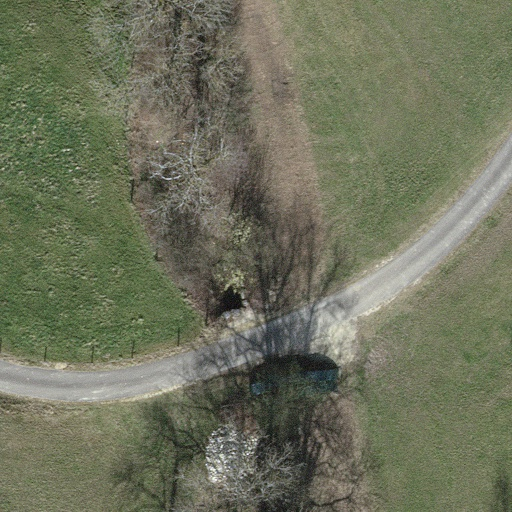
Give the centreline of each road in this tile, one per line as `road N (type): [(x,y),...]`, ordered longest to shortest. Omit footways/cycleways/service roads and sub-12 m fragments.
road 1 (unclassified): [(0,361),(106,383),(304,323),(406,266),(511,153)]
road 2 (track): [(511,167),(431,82),(378,0)]
